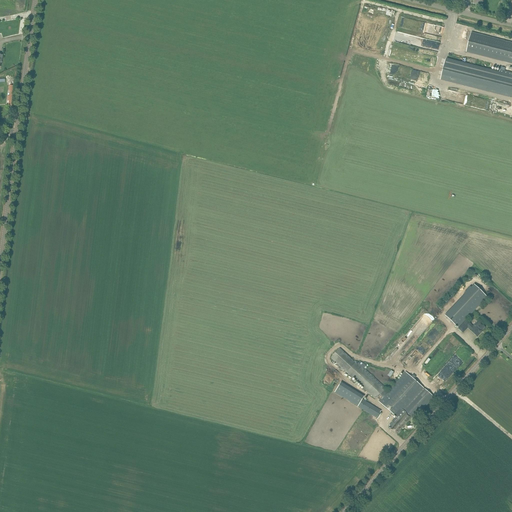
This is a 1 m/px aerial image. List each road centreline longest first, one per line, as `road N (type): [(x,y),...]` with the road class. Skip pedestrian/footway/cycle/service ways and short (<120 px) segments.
road 1 (unclassified): [(0,279),(35,0)]
road 2 (tertiary): [(345,511),(511,326)]
